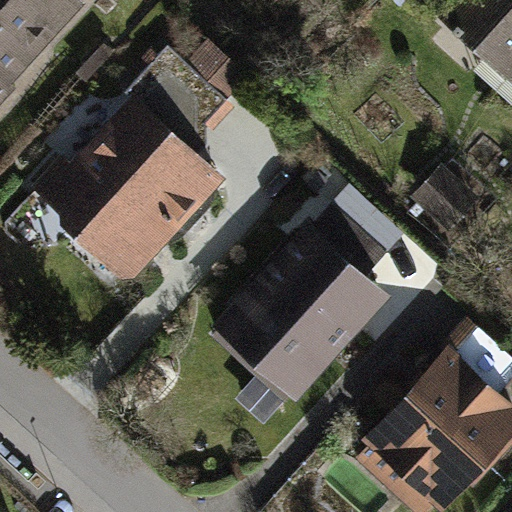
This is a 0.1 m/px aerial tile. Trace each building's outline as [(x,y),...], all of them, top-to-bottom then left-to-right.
[(0,0),(0,111),(87,16),(69,0),(0,0)] [(511,0),(451,0),(433,22),(510,87),(511,84),(511,0)] [(64,161),(26,203),(128,295),(223,188),(129,104),(71,168),(64,161)] [(478,196),(441,163),(411,196),(448,229),(478,196)] [(325,209),(207,343),(291,417),(390,304),(368,285),(387,264),(325,209)] [(392,342),(405,359),(456,320),(443,303),(392,342)] [(511,382),(511,367),(464,327),(349,464),(406,511),(449,511),(511,438),(511,412),(497,400),(511,382)]
